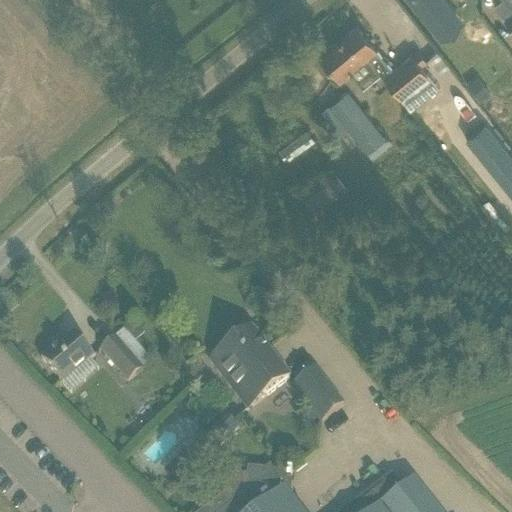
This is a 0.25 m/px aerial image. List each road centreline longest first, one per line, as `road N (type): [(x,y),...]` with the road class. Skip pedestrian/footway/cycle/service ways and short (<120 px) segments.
road 1 (unclassified): [(0,271),(169,114)]
road 2 (unclassified): [(169,114),(307,0)]
road 3 (unclassified): [(169,114),(68,0)]
